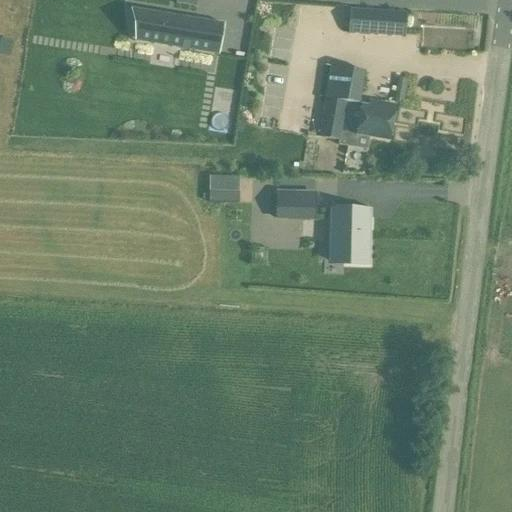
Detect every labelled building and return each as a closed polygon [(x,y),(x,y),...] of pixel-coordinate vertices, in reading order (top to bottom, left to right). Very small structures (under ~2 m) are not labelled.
[(193,26),(194,19),(130,9),(130,11),(145,13),(140,43),(212,55),(216,30),(193,26)] [(405,38),(406,14),(349,10),(347,34),(405,38)] [(228,28),(229,70),(287,68),(286,26),(228,28)] [(394,39),(394,56),(418,57),(418,40),(394,39)] [(331,66),(319,138),(339,141),(338,145),(366,150),(369,137),(388,141),(394,106),(370,102),(369,108),(357,106),(363,71),(331,66)] [(200,118),(167,119),(168,141),(287,139),(286,117),(218,118),(218,125),(217,125),(217,137),(200,137),(200,118)] [(360,170),(363,159),(349,155),(346,166),(360,170)] [(208,204),(237,204),(238,194),(208,194),(208,204)] [(315,219),(315,195),(299,194),(299,218),(315,219)] [(367,265),(368,211),(331,210),(330,236),(331,236),(332,234),(336,234),(335,264),(343,264),(343,265),(367,265)]
